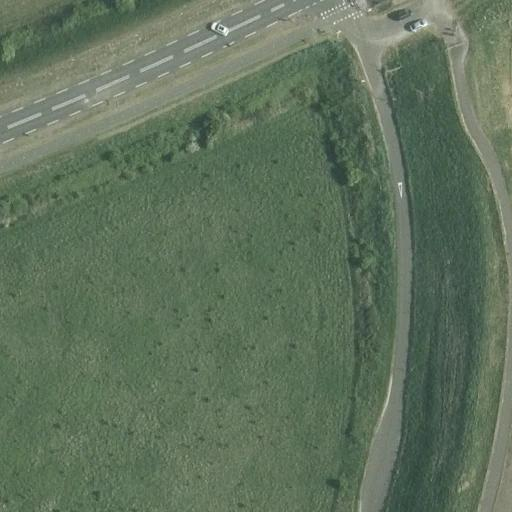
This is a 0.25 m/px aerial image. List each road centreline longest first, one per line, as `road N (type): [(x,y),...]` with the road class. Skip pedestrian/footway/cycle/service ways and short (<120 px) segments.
road 1 (unclassified): [(371,511),(385,466),(407,263),(389,117),(364,42)]
road 2 (secondary): [(0,130),(296,0)]
road 3 (unclassified): [(511,251),(499,184),(465,114),(435,9)]
road 4 (unclassified): [(492,511),(511,382)]
